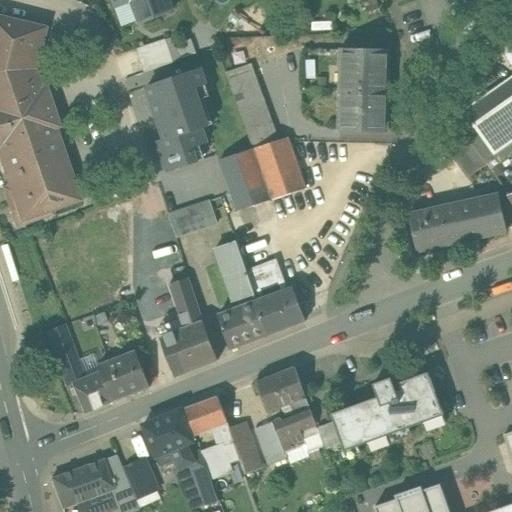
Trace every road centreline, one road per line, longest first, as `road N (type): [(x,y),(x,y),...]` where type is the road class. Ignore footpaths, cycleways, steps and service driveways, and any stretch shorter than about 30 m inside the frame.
road 1 (tertiary): [(20,459),(400,306)]
road 2 (residential): [(400,306),(384,219),(439,89),(497,0)]
road 3 (residential): [(42,0),(94,25),(133,138)]
